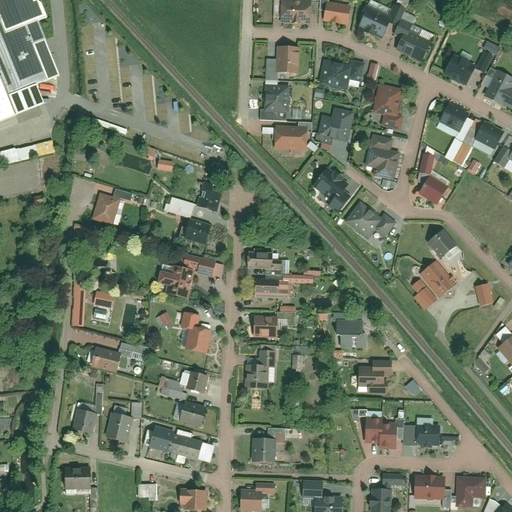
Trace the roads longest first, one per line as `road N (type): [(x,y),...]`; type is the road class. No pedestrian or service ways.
road 1 (residential): [(225,480),(53,445),(71,234)]
road 2 (residential): [(225,480),(241,195)]
road 3 (residential): [(430,86),(332,36),(249,28)]
road 4 (residential): [(361,511),(362,478),(379,458),(453,460),(478,442)]
road 5 (residential): [(511,278),(451,216),(407,208)]
road 6 (residential): [(407,208),(402,193),(430,86)]
